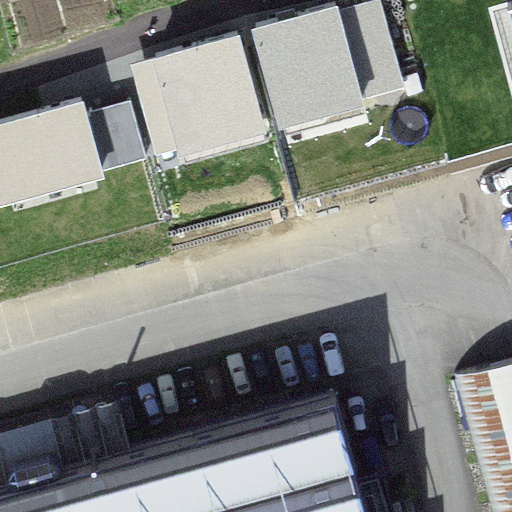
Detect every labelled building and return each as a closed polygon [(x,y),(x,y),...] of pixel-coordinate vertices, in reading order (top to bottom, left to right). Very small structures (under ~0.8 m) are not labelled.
[(359,0),(250,30),(278,129),(407,93),(380,0),(359,0)] [(239,33),(130,64),(157,163),(267,133),(239,33)] [(0,124),(0,206),(105,178),(83,101),(0,124)] [(511,511),(511,373),(465,386),(500,511),(511,511)] [(380,511),(350,402),(0,501),(0,511),(380,511)]
